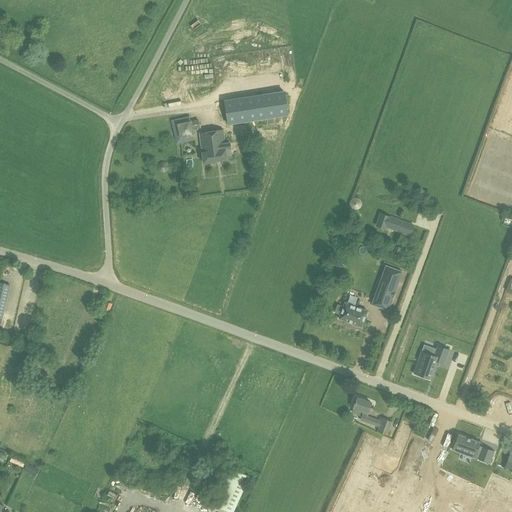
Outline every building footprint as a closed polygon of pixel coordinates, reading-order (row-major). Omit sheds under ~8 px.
[(284,92),(225,101),(228,124),(288,115),(284,92)] [(189,116),(171,121),(177,144),(195,140),(189,116)] [(225,143),(224,130),(200,133),(202,148),(203,147),(203,152),(202,152),(204,162),(228,159),(227,158),(232,157),(230,142),(225,143)] [(164,163),(163,163),(162,163),(161,163),(160,164),(159,165),(158,166),(158,167),(158,168),(158,169),(158,170),(159,171),(160,172),(160,173),(161,173),(162,173),(163,173),(164,173),(165,173),(166,173),(167,172),(167,171),(168,170),(168,169),(168,168),(168,167),(168,166),(167,165),(167,164),(166,164),(165,163),(164,163)] [(414,226),(389,217),(386,227),(410,235),(414,226)] [(371,305),(389,311),(403,271),(386,265),(371,305)] [(0,323),(2,324),(11,285),(0,282),(0,323)] [(362,326),(368,311),(345,302),(343,306),(338,304),(335,312),(341,314),(339,318),(362,326)] [(429,379),(434,365),(436,361),(440,363),(444,364),(449,349),(438,345),(436,349),(434,355),(421,351),(421,352),(422,352),(414,373),(413,373),(429,379)] [(354,407),(352,413),(360,416),(362,410),(364,411),(361,420),(369,422),(370,417),(366,416),(368,412),(371,402),(357,397),(354,407)] [(381,421),(379,426),(377,431),(388,435),(392,422),(382,418),(381,421)] [(480,442),(458,434),(452,449),(453,450),(453,449),(474,457),(474,458),(475,458),(475,457),(478,458),(478,459),(490,463),(494,451),(482,446),(482,447),(479,446),(480,442)] [(27,463),(23,470),(29,473),(33,466),(27,463)] [(470,464),(470,490),(490,490),(489,464),(470,464)] [(231,511),(234,511),(250,476),(229,467),(213,504),(231,511)] [(125,500),(129,491),(115,486),(112,494),(125,500)]
